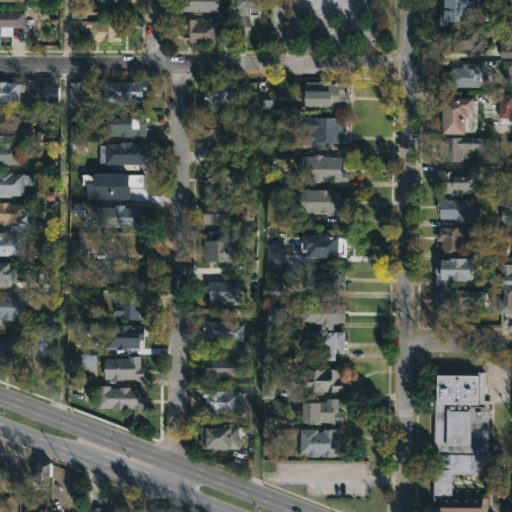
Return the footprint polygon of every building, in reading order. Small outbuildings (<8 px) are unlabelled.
[(119,0),(119,2),(117,3),(119,3),(119,12),(89,11),(89,4),(88,4),(88,0),(119,0)] [(217,0),(217,11),(180,11),(180,0),(217,0)] [(265,0),(265,8),(257,7),(256,15),(247,15),(247,26),(235,26),(234,0),(265,0)] [(467,0),(476,1),(476,10),(472,10),(472,21),(450,21),(450,27),(438,27),(438,0),(467,0)] [(23,25),(23,27),(10,27),(10,36),(0,36),(0,11),(23,12),(23,25)] [(117,19),(117,22),(119,22),(119,29),(117,29),(116,32),(118,32),(118,42),(86,40),(86,27),(84,27),(83,42),(69,42),(69,20),(109,21),(109,19),(117,19)] [(194,19),(194,22),(215,22),(215,41),(213,41),(213,42),(207,42),(207,44),(181,42),(183,19),(194,19)] [(476,31),(476,39),(481,39),(481,52),(469,52),(469,49),(444,49),(444,36),(451,36),(451,30),(476,31)] [(478,63),(478,67),(479,67),(478,87),(442,87),(442,81),(440,81),(441,71),(450,71),(450,67),(461,67),(461,63),(478,63)] [(141,96),(141,102),(130,102),(130,104),(114,104),(114,101),(106,101),(106,100),(101,100),(102,82),(106,82),(106,81),(144,80),(144,93),(141,93),(141,96)] [(219,80),(219,81),(238,81),(238,103),(202,102),(202,90),(208,90),(208,80),(219,80)] [(329,80),(329,83),(342,82),(342,90),(347,92),(347,107),(318,108),(318,106),(302,106),(302,90),(305,90),(305,81),(329,80)] [(0,81),(5,81),(5,83),(21,83),(21,92),(17,92),(17,103),(0,102),(0,81)] [(83,102),(67,102),(67,82),(84,82),(83,102)] [(63,88),(45,88),(45,101),(63,101),(63,88)] [(511,118),(498,118),(498,93),(511,93),(511,118)] [(467,111),(467,118),(464,118),(464,134),(440,134),(440,112),(438,112),(438,106),(441,106),(441,97),(472,98),(472,111),(467,111)] [(143,136),(106,136),(106,117),(133,117),(133,111),(144,111),(144,136),(143,136)] [(0,113),(12,113),(12,115),(17,115),(16,131),(11,131),(11,133),(0,133),(0,113)] [(231,114),(231,116),(234,116),(234,135),(231,135),(230,137),(238,137),(238,144),(207,143),(207,136),(202,136),(202,123),(206,123),(207,113),(231,114)] [(341,117),(340,131),(341,133),(344,133),(343,140),(341,140),(341,143),(323,143),(323,146),(300,145),(301,129),(310,130),(310,117),(341,117)] [(489,138),(489,161),(476,161),(476,148),(460,148),(460,161),(443,161),(443,155),(439,155),(439,143),(444,143),(444,137),(489,138)] [(0,142),(10,142),(18,143),(17,164),(0,164),(0,142)] [(144,144),(143,166),(137,165),(137,169),(113,169),(113,164),(96,163),(97,145),(103,145),(103,143),(118,144),(118,142),(144,144)] [(321,155),(339,156),(338,172),(345,172),(345,182),(318,181),(318,183),(299,181),(300,155),(321,155)] [(473,175),(472,182),(475,182),(475,193),(461,193),(461,196),(449,196),(449,193),(440,193),(440,188),(435,187),(435,169),(473,170),(473,175)] [(235,170),(235,174),(244,174),(244,187),(235,187),(235,192),(217,192),(217,182),(203,182),(203,179),(206,179),(206,172),(208,172),(209,170),(235,170)] [(0,172),(9,172),(9,173),(29,175),(29,185),(22,185),(21,197),(0,196),(0,172)] [(344,204),(344,215),(298,213),(299,189),(328,190),(328,192),(339,192),(338,197),(345,198),(344,204)] [(479,206),(479,216),(472,216),(471,221),(438,219),(438,212),(435,212),(436,196),(438,196),(438,198),(445,198),(445,199),(472,200),(472,203),(479,203),(479,206)] [(0,202),(8,202),(20,203),(20,215),(15,215),(15,224),(0,224),(0,202)] [(232,202),(238,203),(238,209),(246,209),(246,220),(238,220),(238,225),(202,224),(202,203),(232,202)] [(122,205),(122,207),(139,207),(139,215),(144,215),(143,229),(106,227),(106,205),(122,205)] [(462,228),(465,228),(465,235),(468,235),(467,247),(461,247),(461,253),(440,253),(440,251),(438,251),(438,241),(435,241),(435,235),(438,235),(438,227),(462,228)] [(0,232),(4,232),(4,235),(22,235),(22,257),(0,257),(0,232)] [(327,234),(327,235),(336,236),(336,258),(320,258),(320,262),(307,262),(308,257),(306,257),(306,235),(327,234)] [(222,238),(222,241),(234,241),(234,261),(213,262),(213,264),(201,264),(202,240),(214,240),(214,238),(222,238)] [(83,248),(83,250),(86,250),(86,260),(68,260),(69,240),(84,240),(84,248),(83,248)] [(278,248),(266,248),(266,265),(278,265),(278,248)] [(466,258),(466,260),(471,260),(471,280),(466,280),(466,282),(447,282),(447,287),(435,287),(434,260),(446,259),(446,261),(448,261),(448,258),(466,258)] [(126,262),(127,264),(136,264),(136,274),(143,274),(143,289),(123,289),(123,286),(94,285),(94,273),(98,273),(98,264),(115,264),(115,262),(126,262)] [(0,263),(7,263),(7,268),(13,268),(13,282),(6,282),(6,287),(0,287),(0,263)] [(333,292),(333,301),(320,301),(320,294),(302,294),(302,272),(343,273),(343,293),(333,292)] [(237,282),(237,301),(227,301),(227,304),(218,304),(219,301),(208,301),(209,282),(237,282)] [(283,284),(266,284),(266,300),(283,300),(283,284)] [(461,290),(485,292),(485,303),(483,303),(483,306),(462,306),(462,313),(449,313),(449,311),(438,309),(438,291),(461,290)] [(134,301),(137,301),(137,307),(140,308),(140,314),(137,314),(137,320),(119,320),(119,316),(113,316),(113,305),(119,305),(119,301),(121,301),(122,293),(134,294),(134,301)] [(0,296),(23,296),(23,318),(12,318),(12,320),(0,320),(0,296)] [(337,303),(343,304),(343,323),(331,324),(331,330),(315,330),(315,322),(300,322),(301,305),(313,305),(313,302),(337,303)] [(279,327),(279,329),(264,328),(264,307),(280,308),(279,327)] [(242,325),(241,341),(200,340),(201,321),(229,322),(229,323),(232,325),(242,325)] [(128,325),(142,327),(142,346),(138,347),(138,349),(118,350),(118,355),(105,354),(105,349),(103,347),(103,337),(100,337),(100,329),(104,329),(104,326),(128,325)] [(325,331),(343,332),(343,353),(333,354),(333,361),(304,361),(305,330),(325,331)] [(50,353),(50,355),(29,355),(30,331),(51,332),(50,353)] [(0,339),(21,340),(21,348),(24,348),(24,355),(20,355),(20,362),(0,362),(0,339)] [(139,356),(139,366),(142,366),(142,380),(102,379),(102,356),(110,356),(110,358),(126,358),(126,356),(139,356)] [(231,358),(237,358),(237,362),(239,363),(239,378),(200,379),(200,364),(204,364),(204,357),(231,358)] [(337,370),(337,377),(341,377),(341,392),(304,392),(304,370),(337,370)] [(450,497),(464,498),(464,493),(486,494),(486,511),(438,511),(439,503),(438,503),(438,501),(432,501),(434,372),(483,372),(482,400),(488,400),(486,472),(473,472),(473,475),(450,475),(450,497)] [(109,386),(109,388),(139,388),(139,397),(141,397),(141,411),(132,411),(132,409),(93,408),(93,401),(96,401),(96,398),(94,398),(94,393),(96,393),(96,386),(109,386)] [(238,392),(238,414),(201,413),(201,391),(238,392)] [(336,410),(341,411),(341,425),(307,424),(307,423),(300,422),(300,401),(324,402),(324,399),(337,399),(336,410)] [(224,425),(224,428),(242,427),(241,435),(238,435),(238,449),(199,450),(200,427),(222,428),(222,425),(224,425)] [(316,429),(316,432),(321,432),(321,430),(334,430),(334,434),(337,434),(336,441),(334,442),(341,442),(341,454),(333,454),(333,457),(321,457),(321,455),(317,454),(317,457),(305,457),(305,454),(298,454),(298,429),(316,429)]
